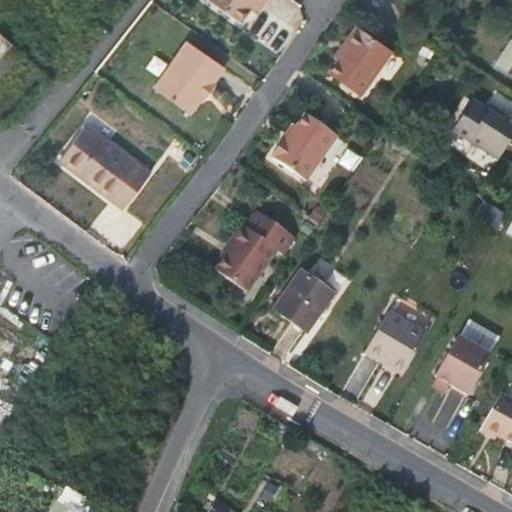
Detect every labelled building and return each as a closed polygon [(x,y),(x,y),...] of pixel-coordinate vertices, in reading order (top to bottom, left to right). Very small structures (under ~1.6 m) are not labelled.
[(262,0),(266,3),(267,0),(208,0),(239,23),(248,10),(254,0),(262,0)] [(256,16),(266,3),(262,0),(254,0),(248,10),(256,16)] [(347,44),(328,70),(361,92),(393,47),(357,22),(343,42),(347,44)] [(0,57),(12,45),(0,33),(0,57)] [(223,68),(187,43),(155,91),(191,117),(201,101),(205,102),(216,85),(214,83),(223,68)] [(470,105),(469,108),(511,133),(511,123),(484,107),(481,111),(470,105)] [(511,141),(511,133),(469,108),(453,134),(499,163),(511,141)] [(339,135),(307,113),(289,140),(286,138),(273,156),(308,180),(339,135)] [(66,162),(82,173),(108,137),(93,126),(66,162)] [(108,137),(82,173),(132,209),(158,174),(108,137)] [(417,159),(420,152),(398,139),(394,147),(417,159)] [(347,148),(340,162),(354,169),(361,155),(347,148)] [(475,215),(499,227),(507,212),(483,200),(475,215)] [(240,288),(270,247),(276,251),(289,234),(251,207),(240,223),(236,220),(223,238),(227,241),(221,249),(209,266),(240,288)] [(221,249),(227,241),(223,238),(217,246),(221,249)] [(296,270),(271,308),(306,335),(333,296),(296,270)] [(428,339),(391,318),(367,358),(383,368),(385,366),(406,378),(428,339)] [(491,359),(458,341),(436,381),(469,400),(491,359)] [(376,411),(393,374),(376,366),(359,403),(376,411)] [(511,449),(511,407),(499,401),(482,434),(511,449)] [(261,501),(276,506),(282,484),(268,480),(261,501)] [(66,484),(50,511),(82,511),(91,498),(66,484)]
